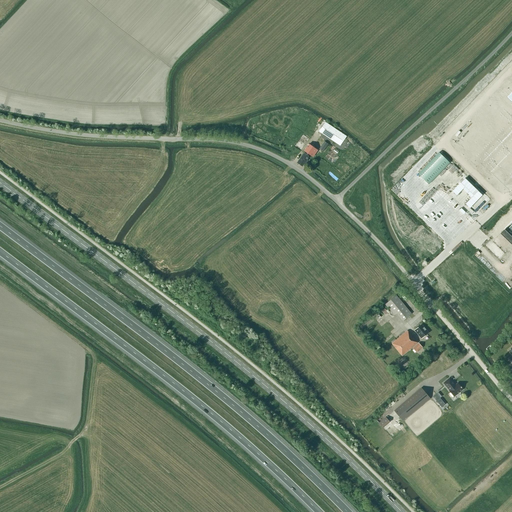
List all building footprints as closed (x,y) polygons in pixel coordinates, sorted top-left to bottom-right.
[(319,132),(340,146),(346,137),(325,122),(319,132)] [(321,145),(319,149),(320,150),(323,152),(328,144),(324,141),(321,145)] [(304,154),(297,163),(302,166),(305,162),(306,163),(308,160),(307,159),(308,157),(307,156),(308,154),(312,157),(317,150),(309,144),(304,151),(306,152),(304,154)] [(511,235),(505,229),(501,233),(511,244),(511,235)] [(403,320),(411,314),(396,295),(385,305),(394,315),(397,313),(403,320)] [(423,336),(428,332),(421,325),(417,329),(415,330),(421,338),(423,336)] [(417,343),(407,331),(391,344),(401,356),(417,343)] [(417,353),(422,348),(418,344),(413,349),(417,353)] [(455,385),(449,378),(444,383),(449,390),(449,391),(454,397),(462,389),(461,388),(461,387),(460,387),(457,383),(455,385)] [(402,421),(430,398),(421,388),(394,411),(402,421)] [(445,404),(436,394),(433,397),(441,408),(442,407),(441,407),(445,404)] [(378,423),(383,428),(390,422),(385,417),(378,423)]
